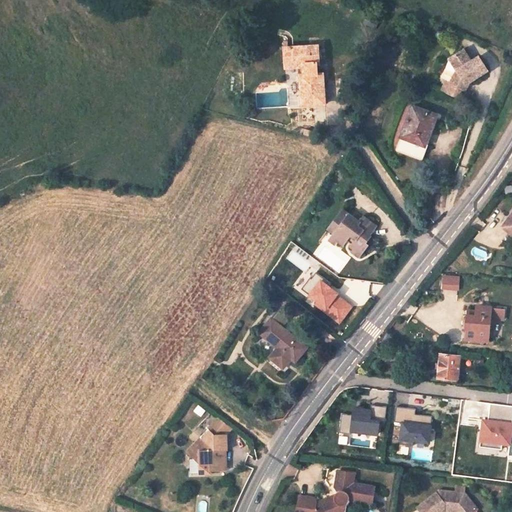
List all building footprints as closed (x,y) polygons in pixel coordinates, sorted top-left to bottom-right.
[(317,43),(283,45),(284,65),(304,63),(305,72),(298,73),(300,102),(324,100),(323,70),(314,71),(313,63),(318,63),(317,43)] [(466,83),(488,70),(479,56),(473,61),(465,48),(451,57),(458,69),(452,82),(466,90),(468,87),(466,83)] [(435,113),(412,105),(395,149),(396,149),(396,150),(397,151),(397,152),(398,152),(399,152),(416,159),(423,158),(427,146),(426,145),(425,145),(424,145),(435,113)] [(335,227),(341,218),(335,213),(329,222),(335,227)] [(351,226),(341,218),(335,227),(329,222),(323,231),(329,235),(326,240),(335,247),(338,243),(341,244),(344,239),(349,244),(346,248),(356,256),(363,248),(360,246),(365,239),(363,237),(369,228),(356,219),(351,226)] [(461,289),(461,275),(443,275),(443,289),(461,289)] [(473,313),(464,312),(464,336),(486,337),(488,304),(473,304),(473,313)] [(306,350),(270,322),(259,336),(276,350),(269,360),(283,371),(290,362),(294,365),(306,350)] [(439,354),(437,366),(436,377),(455,378),(458,355),(439,354)] [(471,360),(476,361),(475,364),(483,365),(484,358),(472,357),(471,360)] [(446,396),(413,398),(415,423),(434,422),(434,426),(447,425),(446,396)] [(511,444),(511,404),(492,403),(491,417),(484,416),(482,442),(511,444)] [(356,414),(341,413),(341,430),(385,432),(386,406),(356,404),(356,414)] [(201,436),(187,452),(207,469),(222,469),(222,460),(230,460),(230,450),(230,433),(223,433),(219,432),(209,426),(201,436)] [(346,511),(348,502),(352,497),(375,501),(377,483),(354,479),(356,468),(338,465),(336,486),(337,488),(337,489),(336,489),(336,490),(336,491),(336,492),(336,493),(336,494),(336,495),(336,496),(336,497),(318,504),(316,499),(301,497),(298,511),(346,511)] [(416,509),(418,511),(441,511),(442,511),(442,508),(448,509),(447,511),(473,511),(476,511),(463,494),(437,491),(416,509)]
